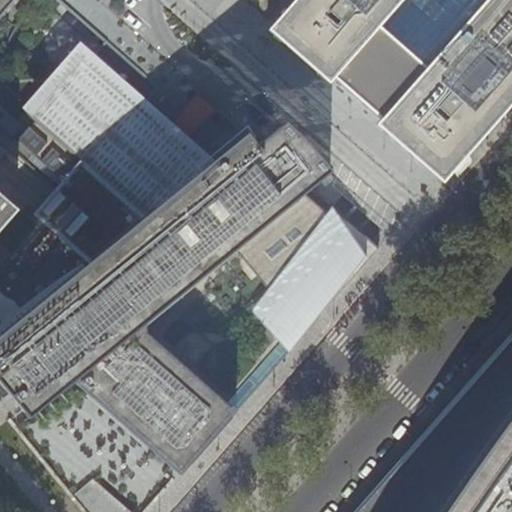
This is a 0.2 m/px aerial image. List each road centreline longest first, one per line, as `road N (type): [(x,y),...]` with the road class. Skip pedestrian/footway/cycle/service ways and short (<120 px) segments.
road 1 (tertiary): [(511,154),(195,511)]
road 2 (tertiary): [(302,511),(511,274)]
